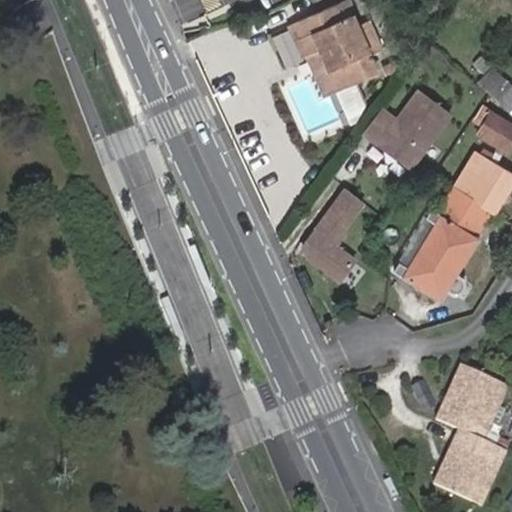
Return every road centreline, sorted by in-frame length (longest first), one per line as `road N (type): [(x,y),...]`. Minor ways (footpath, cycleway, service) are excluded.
road 1 (secondary): [(378,511),(140,0)]
road 2 (secondary): [(113,0),(344,511)]
